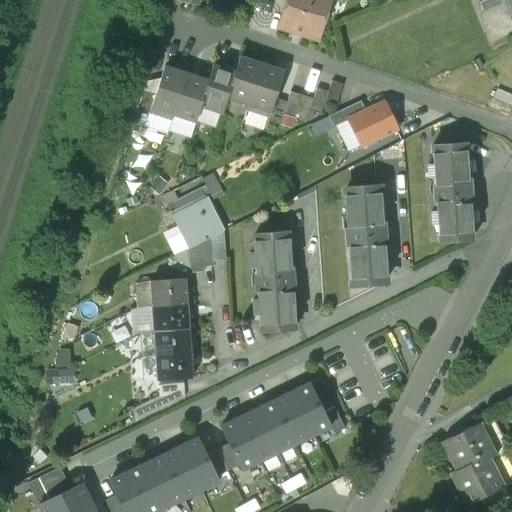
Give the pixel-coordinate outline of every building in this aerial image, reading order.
[(287,0),(278,27),(317,40),(321,25),(326,23),(328,16),(326,11),(329,0),(287,0)] [(501,0),(481,0),(477,2),(481,13),(503,5),(501,0)] [(511,0),(501,0),(503,5),(509,20),(511,19),(511,0)] [(486,33),(437,57),(445,73),(494,49),(486,33)] [(261,63),(239,56),(234,71),(235,71),(226,98),(227,98),(247,105),(248,105),(261,63)] [(277,64),(262,59),(261,63),(248,105),(247,105),(246,109),(269,117),(275,98),(284,70),(275,68),(277,64)] [(234,71),(213,64),(208,80),(199,107),(200,107),(222,114),(227,98),(226,98),(235,71),(234,71)] [(173,69),(164,66),(155,93),(149,112),(172,119),(173,115),(186,73),(187,73),(188,69),(174,65),(173,69)] [(187,73),(186,73),(173,115),(195,122),(200,107),(199,107),(208,80),(187,73)] [(342,84),(331,80),(327,91),(324,103),(335,107),(342,84)] [(327,91),(316,87),(313,98),(309,110),(320,114),(324,103),(327,91)] [(155,93),(144,89),(137,112),(148,116),(149,112),(155,93)] [(301,94),(290,91),(286,101),(282,113),(294,117),(301,94)] [(313,98),(301,94),(294,117),(305,121),(309,110),(313,98)] [(286,101),(275,98),(269,117),(268,120),(279,124),(282,113),(286,101)] [(360,100),(328,116),(333,127),(349,119),(365,111),(360,100)] [(385,108),(378,105),(365,111),(349,119),(361,145),(395,128),(385,108)] [(464,143),(431,146),(434,185),(433,185),(434,202),(435,202),(438,241),(472,239),(469,203),(470,203),(468,179),(467,179),(464,143)] [(221,193),(211,172),(201,177),(211,198),(221,193)] [(378,186),(344,189),(347,229),(346,229),(347,245),(348,245),(351,285),(385,282),(382,246),(383,246),(381,222),(380,222),(378,186)] [(208,202),(172,215),(188,248),(200,242),(211,236),(223,230),(208,202)] [(223,230),(211,236),(213,260),(225,259),(223,230)] [(286,232),(253,235),(256,274),(255,275),(256,291),(257,291),(261,330),(294,328),(291,292),(292,292),(290,268),(289,268),(286,232)] [(211,236),(200,242),(202,266),(214,265),(213,260),(211,236)] [(200,242),(188,248),(190,272),(202,271),(202,266),(200,242)] [(184,278),(150,281),(151,306),(186,303),(184,278)] [(186,303),(151,306),(153,331),(188,328),(186,303)] [(188,328),(153,331),(155,356),(190,353),(188,328)] [(42,381),(68,380),(67,346),(53,347),(54,366),(42,367),(42,381)] [(190,353),(155,356),(157,380),(192,378),(190,353)] [(345,428),(320,378),(309,383),(331,426),(334,434),(345,428)] [(183,382),(158,385),(158,395),(159,407),(184,395),(183,382)] [(331,426),(309,383),(291,392),(313,435),(331,426)] [(313,435),(291,392),(273,401),(295,444),(313,435)] [(158,395),(133,408),(134,419),(159,407),(158,395)] [(295,444),(273,401),(256,409),(277,453),(295,444)] [(277,453),(256,409),(238,418),(260,461),(277,453)] [(508,448),(493,417),(479,424),(494,454),(494,455),(503,450),(508,448)] [(260,461),(238,418),(220,427),(228,444),(239,465),(241,470),(260,461)] [(478,423),(441,442),(455,470),(455,471),(475,461),(476,463),(488,457),(494,454),(479,424),(478,423)] [(217,476),(206,455),(198,438),(179,447),(201,490),(219,481),(217,476)] [(239,465),(228,444),(217,449),(228,471),(239,465)] [(201,490),(179,447),(162,455),(183,499),(201,490)] [(228,471),(217,449),(206,455),(217,476),(228,471)] [(511,468),(503,450),(494,455),(494,454),(488,457),(501,485),(511,479),(511,468)] [(183,499),(162,455),(144,464),(166,507),(183,499)] [(475,461),(455,471),(455,470),(450,473),(466,505),(488,494),(502,486),(501,485),(488,457),(476,463),(475,461)] [(156,511),(166,507),(144,464),(127,472),(146,511),(156,511)] [(65,478),(60,468),(28,484),(33,494),(65,478)] [(146,511),(127,472),(109,481),(115,495),(123,511),(146,511)] [(65,478),(33,494),(38,505),(38,504),(70,489),(65,478)] [(70,489),(38,504),(42,511),(68,511),(91,501),(82,483),(70,489)] [(488,494),(466,505),(469,511),(476,511),(493,504),(488,494)] [(123,511),(115,495),(105,500),(110,511),(123,511)] [(95,511),(91,501),(68,511),(95,511)]
